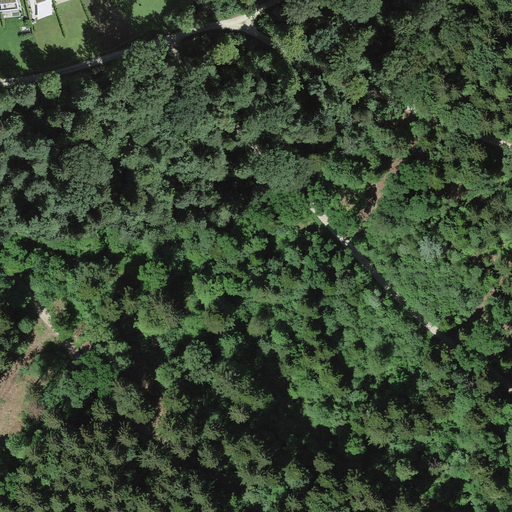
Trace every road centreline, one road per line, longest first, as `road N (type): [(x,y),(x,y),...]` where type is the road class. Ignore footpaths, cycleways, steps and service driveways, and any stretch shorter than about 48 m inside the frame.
road 1 (track): [(438,511),(299,421),(173,296),(0,226)]
road 2 (track): [(166,39),(218,108),(421,317),(511,388)]
road 3 (track): [(0,256),(121,413),(260,511)]
road 4 (track): [(511,149),(328,71),(239,18)]
road 5 (track): [(0,226),(80,167),(166,39)]
road 6 (track): [(166,39),(0,81)]
